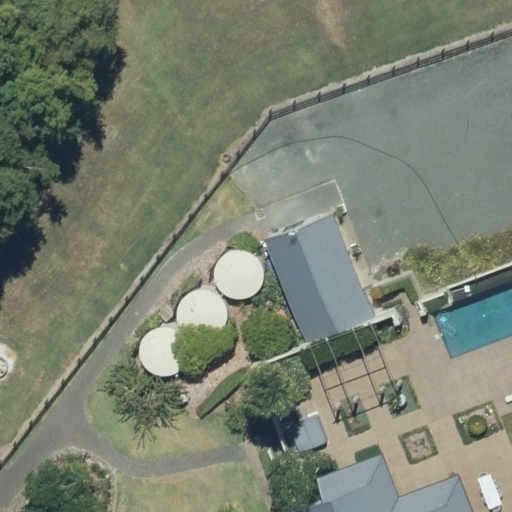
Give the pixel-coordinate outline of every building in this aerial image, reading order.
[(511,77),(403,124),(453,242),(511,216),(511,77)] [(331,212),(279,226),(311,347),(364,333),(331,212)] [(292,278),(250,234),(132,345),(173,389),(292,278)] [(393,447),(283,482),(292,511),(488,511),(475,470),(408,492),(393,447)] [(20,511),(0,494),(0,511),(20,511)]
